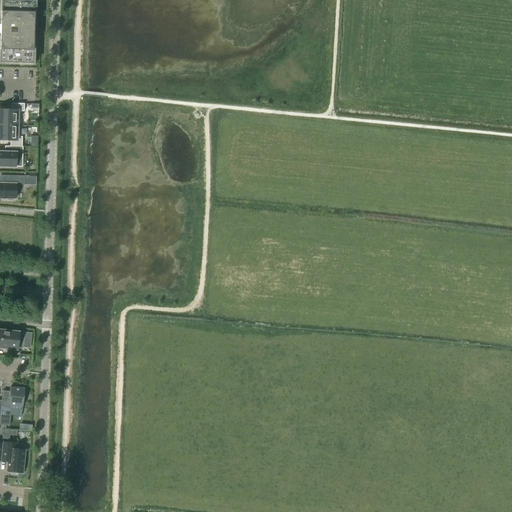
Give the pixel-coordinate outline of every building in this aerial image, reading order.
[(30,2),(4,1),(4,11),(0,10),(0,58),(8,59),(8,63),(22,63),(22,59),(32,60),(32,37),(34,38),(34,37),(32,37),(33,25),(35,26),(35,25),(33,25),(33,12),(29,12),(30,2)] [(0,124),(19,125),(20,111),(23,111),(24,103),(11,103),(11,110),(0,109),(0,124)] [(0,124),(0,139),(10,140),(10,146),(21,146),(22,136),(19,136),(19,125),(0,124)] [(22,146),(21,146),(10,146),(9,146),(9,152),(0,151),(0,166),(15,167),(15,158),(22,158),(22,146)] [(0,175),(0,182),(0,197),(6,198),(6,200),(13,200),(13,198),(15,198),(16,185),(24,185),(24,176),(0,175)] [(0,330),(0,347),(16,349),(17,342),(30,343),(30,335),(18,334),(18,332),(0,330)] [(0,409),(0,424),(9,425),(10,415),(20,416),(21,412),(22,412),(24,392),(25,387),(14,386),(14,388),(10,387),(8,401),(1,400),(0,409)] [(15,449),(16,443),(3,442),(2,457),(8,457),(7,471),(16,472),(16,473),(23,474),(23,469),(22,469),(24,450),(15,449)]
